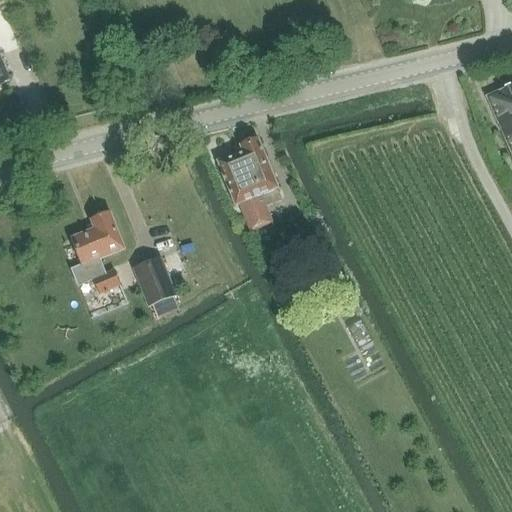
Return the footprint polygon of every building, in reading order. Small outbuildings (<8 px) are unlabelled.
[(165,0),(161,2),(179,42),(245,11),(269,64),(321,40),(318,33),(334,26),(322,0),(165,0)] [(0,85),(8,82),(0,61),(0,85)] [(511,87),(487,99),(511,154),(511,87)] [(265,209),(281,203),(277,192),(279,191),(259,141),(242,148),(244,153),(217,164),(235,209),(239,207),(250,233),(271,225),(265,209)] [(73,272),(80,288),(94,282),(100,297),(120,288),(114,274),(101,279),(95,264),(125,251),(110,214),(91,222),(95,232),(73,241),(84,268),(73,272)] [(320,287),(337,280),(325,252),(307,259),(320,287)] [(160,254),(134,264),(145,291),(152,309),(178,298),(160,254)] [(207,259),(176,270),(183,288),(213,277),(207,259)]
